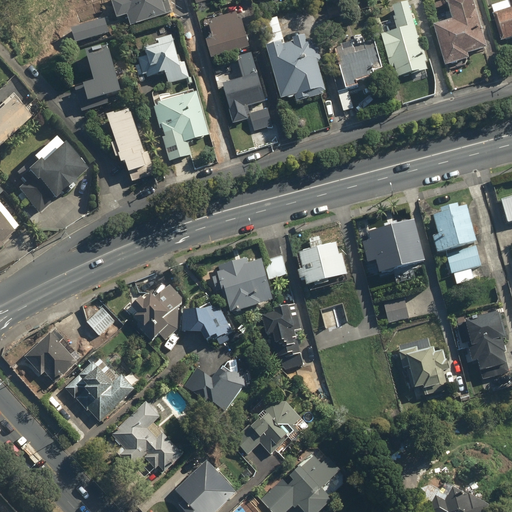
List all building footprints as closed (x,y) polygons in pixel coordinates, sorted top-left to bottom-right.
[(116,0),(121,18),(131,15),(133,24),(168,14),(165,2),(171,1),(170,0),(116,0)] [(452,0),(457,19),(436,24),(447,66),(471,60),(469,53),(491,47),(479,0),(452,0)] [(511,1),(494,7),(502,38),(511,35),(511,1)] [(414,3),(396,7),(402,31),(385,35),(397,79),(432,70),(414,3)] [(218,37),(209,40),(215,58),(252,47),(241,12),(213,21),(218,37)] [(109,19),(75,30),(79,43),(113,32),(109,19)] [(352,46),(340,49),(351,90),(361,87),(359,79),(388,72),(381,45),(370,48),(366,33),(349,37),(352,46)] [(286,43),(272,46),(286,97),(298,94),(300,102),(331,93),(315,34),(299,39),(300,44),(287,47),(286,43)] [(162,45),(146,48),(152,77),(169,74),(171,83),(186,80),(176,36),(161,39),(162,45)] [(129,92),(114,42),(84,51),(94,83),(85,85),(90,104),(129,92)] [(269,99),(256,62),(242,67),(246,79),(224,86),(237,126),(251,121),(255,132),(275,125),(269,108),(252,114),(249,106),(269,99)] [(199,89),(155,101),(172,162),(194,156),(190,143),(211,137),(199,89)] [(0,146),(33,114),(14,94),(0,107),(0,146)] [(136,109),(111,116),(117,137),(113,139),(121,166),(127,164),(133,183),(156,176),(136,109)] [(34,173),(17,188),(21,192),(16,196),(22,203),(27,199),(41,214),(65,193),(66,195),(78,184),(76,181),(88,170),(57,136),(34,158),(39,163),(31,170),(34,173)] [(456,272),(459,284),(476,280),(474,268),(484,266),(478,242),(481,241),(472,205),(436,214),(440,232),(434,233),(438,251),(446,249),(451,273),(456,272)] [(18,228),(0,207),(0,250),(5,246),(2,243),(18,228)] [(418,218),(362,233),(369,262),(378,259),(382,273),(430,260),(418,218)] [(310,285),(352,273),(346,253),(342,254),(338,241),(301,251),(305,268),(300,270),(302,278),(308,276),(310,285)] [(272,278),(290,272),(286,257),(267,262),(266,258),(250,263),(248,257),(219,265),(232,309),(277,296),(272,278)] [(149,299),(137,299),(136,327),(148,328),(147,338),(173,339),(174,330),(204,332),(209,340),(220,335),(222,338),(237,332),(223,307),(184,306),(185,287),(161,286),(160,294),(150,294),(149,299)] [(407,295),(384,301),(389,325),(413,319),(407,295)] [(284,340),(287,354),(303,350),(293,303),(267,308),(272,331),(276,331),(278,341),(284,340)] [(117,319),(104,307),(89,323),(102,335),(117,319)] [(503,310),(471,318),(477,345),(471,347),(474,360),(479,359),(483,372),(510,365),(505,344),(511,343),(503,310)] [(49,371),(61,383),(82,362),(53,333),(27,358),(45,376),(49,371)] [(216,397),(229,408),(264,368),(230,339),(189,386),(210,404),(216,397)] [(418,344),(400,349),(405,367),(414,365),(419,386),(446,379),(442,367),(451,365),(447,346),(437,349),(435,343),(419,348),(418,344)] [(119,380),(99,360),(69,389),(103,424),(139,390),(124,374),(119,380)] [(305,416),(286,395),(237,441),(250,455),(263,443),(275,456),(298,435),(292,429),(305,416)] [(166,416),(148,398),(114,433),(127,446),(118,455),(133,470),(145,457),(157,468),(161,465),(168,472),(184,456),(155,428),(166,416)] [(322,463),(313,454),(292,475),(296,479),(290,484),(285,479),(263,500),(274,511),(288,511),(298,502),(308,511),(322,511),(335,500),(333,498),(354,477),(331,454),(322,463)] [(179,505),(185,511),(221,511),(243,492),(211,458),(177,491),(185,499),(179,505)] [(485,511),(490,503),(454,486),(447,499),(437,494),(428,511),(485,511)]
